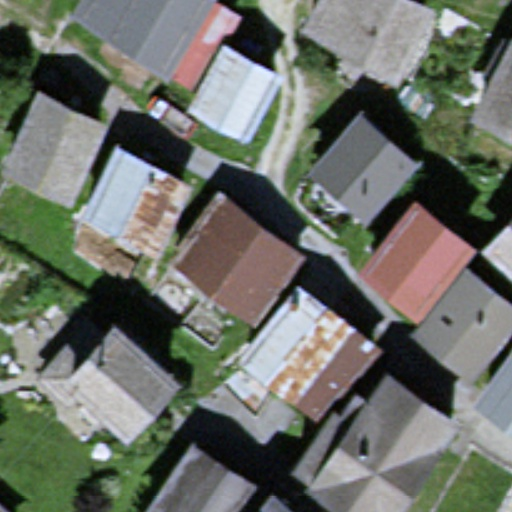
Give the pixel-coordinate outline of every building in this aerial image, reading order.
[(82,0),(71,18),(165,79),(213,6),(204,0),(82,0)] [(425,20),(386,0),(320,0),(300,39),(389,86),(425,20)] [(511,45),(501,41),(464,120),(511,143),(511,45)] [(279,80),(213,43),(176,107),(242,144),(279,80)] [(101,127),(33,92),(0,157),(0,168),(64,201),(101,127)] [(413,169),(356,118),(302,177),(358,229),(413,169)] [(188,190),(112,146),(73,215),(148,259),(188,190)] [(302,262),(227,199),(170,266),(245,330),(302,262)] [(470,250),(412,207),(358,278),(416,321),(470,250)] [(511,217),(479,251),(511,282),(511,217)] [(511,326),(511,309),(467,270),(409,336),(462,383),(511,326)] [(361,340),(301,290),(240,364),(300,414),(361,340)] [(178,388),(107,325),(53,385),(124,448),(178,388)] [(511,344),(468,404),(511,436),(511,344)] [(394,511),(454,431),(384,380),(348,429),(331,416),(290,472),(344,511),(394,511)] [(229,511),(249,487),(192,442),(139,510),(141,511),(229,511)] [(290,511),(267,494),(253,511),(290,511)]
